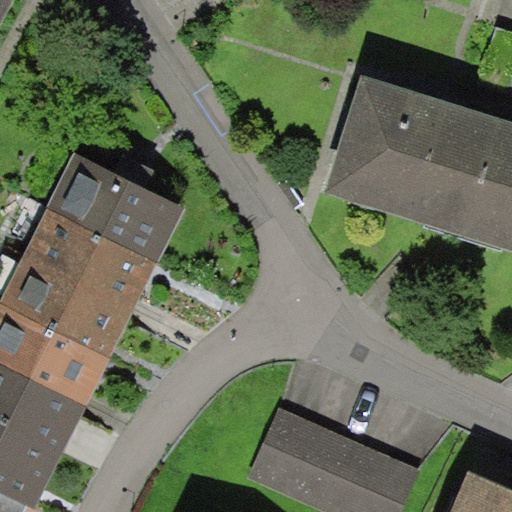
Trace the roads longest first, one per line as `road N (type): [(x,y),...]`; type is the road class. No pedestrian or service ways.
road 1 (residential): [(323,296),(124,0)]
road 2 (residential): [(102,511),(157,421),(203,366),(258,326),(323,296)]
road 3 (residential): [(511,421),(386,360),(348,330),(323,296)]
